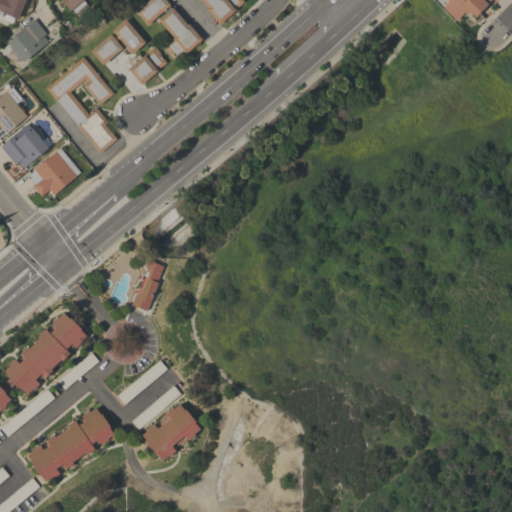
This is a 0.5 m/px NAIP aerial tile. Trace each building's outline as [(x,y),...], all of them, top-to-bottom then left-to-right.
[(24,0),(17,18),(13,17),(11,22),(3,19),(5,13),(2,12),(0,15),(0,0),(24,0)] [(82,0),(88,6),(78,15),(72,8),(70,10),(61,0),(82,0)] [(146,24),(135,11),(147,0),(166,0),(170,4),(146,24)] [(242,0),(243,1),(235,9),(229,15),(229,16),(221,23),(220,22),(218,23),(205,8),(206,7),(199,0),(242,0)] [(483,0),(487,4),(474,16),(470,11),(466,15),(464,12),(454,22),(441,8),(447,1),(446,0),(483,0)] [(187,24),(188,23),(201,38),(199,40),(200,41),(189,51),(188,50),(185,52),(176,60),(169,52),(168,53),(162,47),(163,46),(163,45),(172,36),(158,19),(172,7),(187,24)] [(21,59),(15,63),(3,48),(8,43),(6,40),(34,18),(45,33),(42,35),(48,42),(23,62),(21,59)] [(102,64),(90,50),(110,33),(111,34),(113,32),(111,30),(124,19),(144,42),(131,53),(129,51),(128,52),(123,46),(124,45),(118,37),(115,40),(122,47),(102,64)] [(127,68),(131,65),(128,62),(138,54),(141,57),(153,46),(154,47),(154,46),(160,53),(159,54),(165,62),(156,70),(157,70),(141,84),(127,68)] [(75,125),(77,124),(56,100),(55,100),(45,88),(82,56),(112,93),(98,105),(82,85),(87,81),(85,78),(69,91),(87,113),(95,107),(107,121),(104,124),(116,138),(99,153),(75,125)] [(4,134),(3,134),(0,136),(0,95),(5,91),(6,92),(12,87),(21,98),(15,103),(26,116),(4,134)] [(0,146),(27,123),(47,147),(23,168),(18,161),(14,164),(0,146)] [(79,172),(75,175),(76,176),(54,194),(49,189),(41,196),(32,185),(33,184),(26,176),(34,170),(33,169),(55,151),(56,151),(60,148),(79,172)] [(146,310),(130,304),(134,293),(140,291),(148,272),(144,265),(146,259),(162,265),(156,282),(157,282),(146,310)] [(9,366),(8,365),(14,359),(16,361),(22,355),(20,353),(26,346),(28,348),(40,337),(38,335),(45,328),(46,330),(52,325),(50,322),(57,316),(57,317),(63,312),(68,318),(70,317),(81,328),(80,329),(85,335),(80,340),(81,341),(75,347),(73,345),(67,351),(69,353),(61,360),(60,359),(50,368),(51,370),(44,377),(42,375),(36,381),(38,383),(32,389),(31,389),(26,394),(20,388),(19,389),(14,383),(4,393),(10,399),(4,404),(5,405),(0,410),(0,385),(9,377),(3,371),(9,366)] [(63,389),(56,380),(90,351),(97,360),(63,389)] [(123,404),(116,395),(159,359),(166,368),(123,404)] [(137,429),(130,420),(173,385),(180,394),(137,429)] [(6,436),(0,428),(0,426),(46,388),(53,397),(6,436)] [(142,435),(148,431),(147,430),(154,424),(157,429),(171,418),(167,413),(173,407),(174,408),(180,404),(184,410),(186,410),(195,422),(194,423),(200,429),(188,441),(185,437),(172,447),(176,451),(169,457),(168,456),(162,461),(157,455),(156,456),(146,443),(147,442),(142,435)] [(112,434),(108,437),(107,438),(108,439),(100,444),(99,441),(92,446),(94,449),(86,453),(85,452),(71,461),(73,463),(65,468),(64,466),(57,470),(58,473),(51,478),(50,477),(44,481),(42,477),(37,480),(33,475),(37,472),(30,462),(31,461),(26,454),(32,450),(31,449),(39,444),(40,446),(47,442),(45,439),(53,435),(54,436),(68,427),(67,425),(74,420),(77,425),(84,420),(81,415),(88,410),(89,411),(95,407),(99,414),(101,413),(109,426),(109,427),(113,434),(112,434)] [(0,481),(0,466),(8,475),(0,481)] [(6,511),(0,511),(0,502),(31,477),(38,486),(6,511)]
